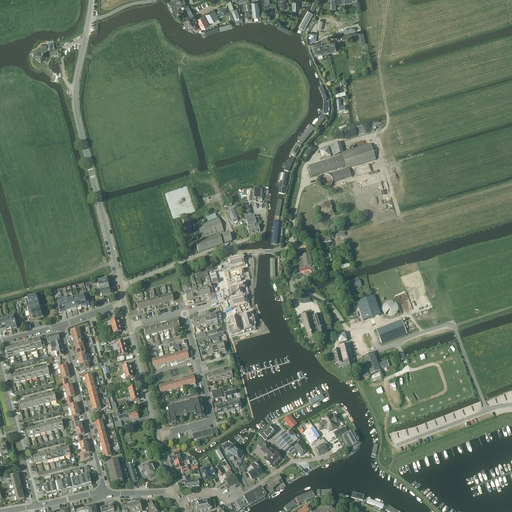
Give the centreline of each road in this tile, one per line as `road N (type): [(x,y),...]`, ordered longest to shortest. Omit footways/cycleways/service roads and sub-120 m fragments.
road 1 (tertiary): [(91,0),(75,106),(120,286)]
road 2 (unclassified): [(120,286),(216,248),(279,250),(293,295),(321,298),(354,336)]
road 3 (track): [(390,0),(380,62),(383,130),(320,146),(306,166)]
road 4 (track): [(451,327),(487,411),(393,446)]
road 5 (residential): [(106,494),(62,325)]
road 6 (residential): [(159,435),(212,420),(184,312)]
road 7 (unclassified): [(181,504),(213,492),(231,500),(290,461),(330,453)]
road 8 (track): [(391,405),(399,410),(445,388),(434,364),(410,370),(393,345)]
